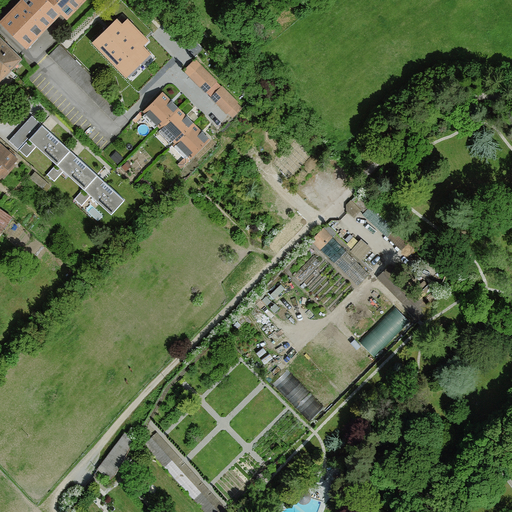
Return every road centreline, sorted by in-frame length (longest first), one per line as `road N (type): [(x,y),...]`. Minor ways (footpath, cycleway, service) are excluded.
road 1 (track): [(57,511),(69,479),(138,399),(320,220)]
road 2 (motorway): [(511,437),(342,511)]
